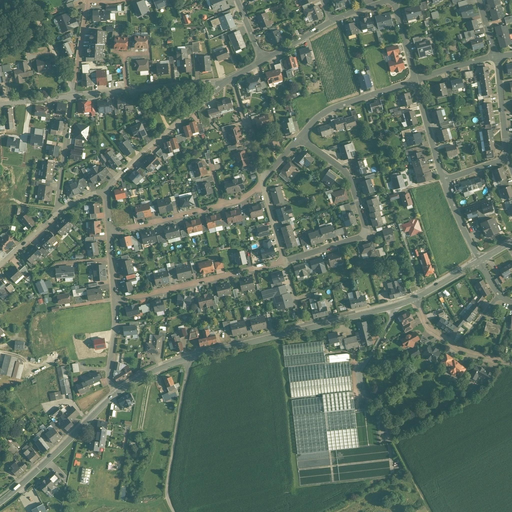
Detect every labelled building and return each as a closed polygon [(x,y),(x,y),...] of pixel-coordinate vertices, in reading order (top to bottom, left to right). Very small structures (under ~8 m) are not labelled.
[(153,0),(155,3),(157,9),(169,4),(167,0),(153,0)] [(210,0),(212,5),(210,6),(209,6),(209,7),(209,8),(209,9),(210,9),(210,10),(211,10),(212,10),(218,7),(219,8),(221,7),(224,6),(223,4),(225,3),(223,0),(210,0)] [(330,0),(335,10),(339,8),(337,5),(342,3),(344,8),(348,6),(346,0),(330,0)] [(498,0),(486,0),(489,8),(489,7),(490,10),(501,7),(498,0)] [(144,2),(144,1),(138,3),(137,2),(132,4),(138,17),(148,12),(146,7),(144,2)] [(72,2),(66,5),(68,10),(75,8),(72,2)] [(426,2),(420,3),(421,6),(422,10),(428,9),(426,2)] [(470,4),(459,7),(461,16),(473,13),(470,4)] [(314,8),(304,11),(307,17),(309,22),(314,20),(322,17),(317,6),(314,8)] [(419,6),(414,7),(414,8),(405,10),(405,9),(404,9),(408,23),(408,20),(416,17),(417,20),(422,19),(420,11),(422,10),(421,6),(419,6)] [(501,7),(490,10),(491,13),(493,21),(498,20),(497,18),(503,17),(501,7)] [(431,13),(432,19),(439,17),(437,11),(431,13)] [(110,12),(100,12),(100,21),(105,21),(105,20),(110,20),(110,19),(114,19),(114,14),(110,14),(110,12)] [(266,13),(257,17),(262,28),(270,25),(266,13)] [(68,14),(56,19),(55,19),(54,19),(54,20),(54,21),(55,25),(56,24),(59,32),(60,33),(61,33),(62,32),(62,33),(73,28),(78,26),(75,18),(70,20),(68,14)] [(224,16),(211,21),(213,27),(222,23),(225,31),(230,29),(235,26),(235,25),(232,20),(229,14),(230,14),(224,16)] [(389,14),(375,17),(378,25),(378,27),(383,25),(384,29),(388,28),(387,27),(388,27),(389,30),(393,29),(389,14)] [(370,19),(366,20),(366,19),(362,20),(362,21),(360,22),(362,30),(363,32),(367,30),(367,29),(372,28),(370,19)] [(475,20),(467,23),(469,31),(472,30),(478,29),(475,20)] [(353,23),(344,26),(347,36),(356,34),(354,28),(353,23)] [(506,26),(500,27),(499,26),(495,27),(497,35),(498,38),(509,35),(506,26)] [(469,31),(464,33),(465,39),(474,36),(472,30),(469,31)] [(88,44),(103,45),(105,45),(105,31),(90,31),(90,44),(88,44)] [(271,34),(268,35),(272,44),(282,40),(278,31),(271,34)] [(236,33),(229,36),(235,50),(240,47),(241,49),(246,47),(243,40),(241,41),(240,38),(239,35),(237,36),(236,33)] [(509,35),(498,38),(499,41),(498,41),(501,49),(505,48),(505,46),(511,44),(509,35)] [(475,40),(470,41),(471,41),(472,46),(474,45),(475,49),(483,47),(481,38),(475,40)] [(415,44),(414,44),(414,45),(416,44),(419,58),(426,57),(424,50),(427,49),(427,50),(431,49),(429,41),(421,42),(415,44)] [(68,42),(58,47),(64,59),(73,54),(68,42)] [(103,45),(88,44),(88,50),(88,53),(88,58),(87,58),(95,58),(102,58),(103,45)] [(397,46),(386,49),(388,55),(390,55),(397,53),(399,52),(397,46)] [(226,48),(215,53),(215,54),(218,60),(218,61),(223,59),(225,58),(226,58),(229,57),(228,53),(228,52),(227,52),(226,48)] [(308,48),(299,51),(302,60),(304,60),(305,64),(310,63),(310,61),(311,61),(311,58),(309,52),(308,48)] [(186,50),(176,50),(177,60),(180,60),(187,59),(186,55),(186,50)] [(398,59),(397,53),(390,55),(392,61),(388,62),(391,72),(396,71),(396,73),(401,71),(400,69),(404,68),(401,58),(398,59)] [(209,57),(199,57),(200,71),(210,71),(210,66),(209,57)] [(292,58),(288,59),(288,57),(284,59),(284,61),(287,70),(288,71),(286,72),(288,79),(293,77),(291,71),(291,72),(290,69),(291,69),(294,69),(293,68),(298,67),(295,58),(292,59),(292,58)] [(50,62),(43,63),(42,59),(36,60),(38,72),(39,72),(38,71),(47,69),(47,71),(51,70),(50,62)] [(187,59),(180,60),(181,73),(191,72),(190,59),(187,59)] [(148,60),(136,61),(136,64),(135,64),(135,66),(136,67),(137,67),(137,71),(149,70),(148,61),(148,60)] [(167,64),(157,65),(157,75),(168,74),(167,64)] [(280,64),(274,66),(276,71),(279,70),(280,73),(283,72),(283,71),(280,64)] [(478,68),(479,76),(488,74),(487,67),(485,67),(478,68)] [(21,70),(14,72),(15,78),(16,78),(17,84),(22,83),(21,77),(29,76),(27,69),(21,70)] [(276,71),(272,73),(271,72),(266,74),(270,87),(274,86),(273,83),(282,80),(280,73),(279,70),(276,71)] [(106,71),(96,72),(98,85),(107,84),(106,71)] [(91,74),(83,75),(83,82),(82,82),(82,87),(92,86),(91,74)] [(479,76),(474,77),(475,82),(480,81),(481,86),(490,85),(488,74),(479,76)] [(367,75),(359,78),(362,90),(371,87),(369,80),(367,75)] [(258,76),(247,79),(250,90),(260,87),(261,87),(260,83),(258,76)] [(461,79),(455,81),(451,82),(452,87),(453,89),(463,87),(461,79)] [(444,83),(435,86),(437,97),(446,95),(446,94),(445,88),(444,83)] [(490,85),(481,86),(482,96),(483,96),(492,95),(490,85)] [(409,93),(399,96),(402,107),(412,104),(409,93)] [(125,99),(117,100),(118,105),(118,110),(119,110),(126,109),(125,102),(125,99)] [(230,99),(223,101),(223,100),(216,102),(218,108),(219,111),(232,107),(230,99)] [(380,100),(374,102),(375,104),(370,105),(370,108),(371,110),(372,113),(383,109),(382,105),(380,100)] [(125,102),(126,109),(126,111),(134,111),(133,101),(125,102)] [(83,103),(83,104),(79,104),(78,104),(79,108),(78,109),(78,112),(80,113),(83,113),(84,112),(91,111),(90,104),(90,103),(90,102),(88,103),(86,103),(85,103),(83,103)] [(484,105),(482,105),(482,110),(483,115),(493,114),(491,103),(484,105)] [(66,105),(58,104),(57,113),(65,115),(66,105)] [(47,108),(36,107),(36,110),(37,112),(37,115),(46,117),(46,113),(47,108)] [(218,108),(208,111),(210,118),(221,115),(220,114),(219,111),(218,108)] [(414,111),(404,113),(408,126),(417,124),(414,111)] [(432,113),(435,124),(444,122),(441,111),(432,113)] [(493,114),(483,115),(484,120),(485,125),(490,124),(494,124),(493,114)] [(260,117),(255,118),(255,121),(258,129),(270,125),(267,115),(260,117)] [(353,117),(349,118),(350,119),(344,120),(344,121),(346,128),(347,130),(356,126),(354,120),(357,118),(356,116),(353,117)] [(288,123),(282,125),(284,134),(285,134),(286,137),(291,136),(290,133),(295,131),(292,123),(291,118),(286,120),(288,123)] [(340,120),(334,121),(335,125),(332,126),(333,129),(336,128),(337,130),(342,128),(342,129),(346,128),(344,121),(344,120),(343,118),(340,119),(340,120)] [(64,122),(56,121),(54,130),(57,131),(63,132),(64,122)] [(196,121),(189,123),(190,125),(192,134),(199,132),(197,127),(196,121)] [(137,125),(131,128),(134,135),(136,134),(138,135),(140,138),(147,135),(142,125),(142,123),(137,125)] [(88,127),(76,125),(74,139),(82,140),(83,137),(87,138),(88,127)] [(190,125),(183,127),(185,133),(186,138),(193,136),(192,134),(190,125)] [(329,125),(319,128),(322,137),(331,134),(330,130),(329,125)] [(232,129),(228,130),(228,131),(230,138),(240,135),(240,133),(240,131),(239,131),(238,127),(232,129)] [(410,129),(401,131),(403,138),(406,137),(405,137),(411,135),(410,129)] [(446,129),(437,132),(440,142),(449,140),(446,129)] [(485,131),(482,131),(484,141),(493,140),(491,130),(485,131)] [(411,135),(405,137),(406,137),(407,142),(409,142),(410,145),(411,146),(422,143),(419,133),(411,135)] [(131,141),(126,134),(123,137),(126,141),(127,141),(129,144),(131,141)] [(43,137),(31,135),(30,144),(42,146),(43,137)] [(240,135),(230,138),(232,145),(232,146),(236,144),(243,143),(241,139),(242,139),(241,136),(240,135)] [(277,137),(267,140),(269,146),(268,147),(269,152),(280,149),(277,137)] [(20,140),(8,138),(6,147),(18,149),(20,140)] [(176,138),(169,140),(170,142),(173,150),(179,148),(178,143),(176,138)] [(493,140),(484,141),(487,159),(493,158),(492,150),(495,150),(493,140)] [(126,141),(120,146),(127,156),(128,155),(129,155),(131,154),(131,153),(134,150),(129,144),(127,141),(126,141)] [(170,142),(164,143),(165,149),(167,154),(173,152),(173,150),(170,142)] [(340,148),(339,148),(340,152),(341,152),(344,160),(351,158),(350,152),(354,150),(352,144),(340,148)] [(59,147),(50,146),(49,155),(58,156),(59,147)] [(455,146),(450,147),(445,148),(447,156),(457,154),(455,146)] [(122,164),(111,150),(104,156),(107,161),(114,169),(122,164)] [(74,151),(72,151),(71,152),(70,157),(71,159),(74,159),(75,160),(77,160),(78,160),(81,160),(82,159),(83,153),(83,152),(74,151)] [(244,151),(235,154),(237,161),(248,158),(246,154),(245,155),(244,151)] [(296,159),(296,160),(299,162),(302,165),(305,162),(309,165),(313,160),(309,157),(310,156),(304,151),(296,159)] [(414,154),(411,155),(411,156),(412,161),(423,158),(422,155),(421,152),(414,154)] [(104,156),(102,154),(99,154),(100,159),(103,164),(107,161),(104,156)] [(157,161),(152,156),(150,156),(147,159),(155,168),(157,165),(158,165),(159,164),(159,162),(158,161),(157,161)] [(220,157),(212,159),(214,165),(221,163),(220,157)] [(248,158),(237,161),(239,168),(248,165),(247,162),(249,161),(248,158)] [(423,158),(412,161),(414,168),(427,165),(426,161),(425,158),(423,158)] [(155,168),(147,159),(143,163),(143,165),(149,170),(149,171),(150,172),(152,172),(153,171),(153,170),(155,168)] [(358,162),(353,164),(356,173),(357,176),(367,173),(365,166),(367,165),(366,160),(364,160),(363,161),(363,160),(358,162)] [(41,170),(53,172),(54,167),(54,168),(55,163),(46,162),(42,161),(41,170)] [(203,161),(200,162),(199,162),(195,163),(195,164),(192,165),(194,171),(205,167),(203,161)] [(296,168),(289,162),(281,171),(281,172),(286,176),(288,178),(296,168)] [(103,170),(100,165),(97,167),(96,165),(93,167),(94,169),(101,180),(104,178),(103,177),(107,175),(106,175),(103,170)] [(414,168),(413,168),(415,176),(416,176),(429,172),(427,165),(414,168)] [(205,167),(194,171),(195,177),(199,176),(200,176),(203,175),(207,174),(205,167)] [(502,168),(498,169),(493,171),(497,182),(502,180),(506,179),(506,178),(503,171),(504,171),(502,168)] [(87,174),(88,176),(94,184),(98,181),(99,182),(101,180),(94,169),(87,174)] [(146,176),(139,169),(136,171),(142,177),(142,178),(143,178),(146,176)] [(323,178),(321,181),(327,185),(328,184),(331,186),(335,182),(340,185),(344,180),(329,169),(327,173),(323,178)] [(41,170),(39,182),(44,183),(50,183),(52,184),(53,176),(52,176),(53,172),(41,170)] [(136,171),(134,173),(134,172),(132,174),(129,178),(136,184),(142,178),(142,177),(136,171)] [(429,172),(416,176),(418,184),(432,180),(430,172),(429,172)] [(404,187),(401,175),(392,178),(395,189),(404,187)] [(84,178),(79,180),(83,189),(88,186),(84,178)] [(241,178),(235,180),(238,191),(244,189),(241,178)] [(479,178),(470,181),(473,190),(482,187),(481,184),(479,179),(479,178)] [(79,180),(67,186),(66,188),(68,193),(68,194),(69,196),(70,197),(75,195),(79,192),(79,193),(84,191),(83,189),(79,180)] [(231,181),(225,183),(228,194),(238,191),(235,180),(231,181)] [(366,181),(361,183),(364,194),(374,191),(372,187),(373,187),(373,186),(372,186),(370,180),(366,181)] [(470,181),(460,184),(463,191),(465,197),(469,195),(468,191),(473,190),(470,181)] [(203,184),(200,185),(202,193),(201,193),(202,195),(204,196),(205,195),(212,193),(211,190),(211,189),(211,187),(210,187),(209,183),(203,184)] [(460,184),(457,185),(457,186),(454,187),(456,193),(463,191),(460,184)] [(43,186),(40,186),(38,200),(50,201),(51,195),(50,195),(51,187),(49,187),(43,186)] [(503,189),(501,189),(505,200),(511,196),(511,192),(510,186),(503,189)] [(280,187),(270,190),(275,205),(276,204),(281,203),(284,202),(280,187)] [(123,189),(115,191),(117,200),(125,197),(123,189)] [(333,193),(331,194),(334,203),(348,199),(345,190),(333,193)] [(408,194),(401,196),(405,207),(408,206),(408,205),(411,204),(408,194)] [(169,198),(167,199),(164,200),(167,212),(171,210),(172,209),(172,207),(171,202),(175,200),(174,197),(175,197),(174,196),(170,197),(169,198)] [(192,196),(186,197),(188,206),(192,205),(191,205),(194,204),(193,199),(192,196)] [(180,199),(179,199),(180,202),(181,207),(184,207),(188,206),(186,197),(180,199)] [(368,201),(367,201),(369,207),(378,205),(376,198),(374,199),(368,201)] [(164,200),(161,201),(160,201),(158,201),(157,203),(158,204),(158,205),(160,210),(160,212),(162,213),(167,212),(164,200)] [(480,205),(483,214),(488,212),(488,211),(493,210),(490,201),(481,204),(480,205)] [(98,204),(89,205),(84,206),(84,210),(90,210),(90,214),(96,213),(99,213),(98,204)] [(148,205),(147,204),(142,206),(145,217),(145,216),(148,216),(150,216),(151,215),(150,211),(151,211),(150,209),(149,208),(148,205)] [(378,205),(369,207),(371,214),(379,211),(379,212),(383,210),(381,204),(378,205)] [(260,205),(258,205),(257,206),(255,207),(257,217),(263,215),(261,209),(260,205)] [(142,206),(136,207),(136,208),(137,211),(136,212),(137,214),(138,214),(138,218),(139,218),(145,217),(142,206)] [(255,207),(252,207),(251,207),(249,207),(251,218),(257,217),(255,207)] [(290,207),(276,211),(280,222),(281,221),(287,219),(286,214),(292,213),(290,207)] [(473,207),(465,210),(468,219),(472,217),(478,216),(474,207),(473,207)] [(239,210),(233,211),(235,222),(242,220),(241,216),(239,210)] [(235,222),(233,211),(226,213),(227,220),(228,224),(229,224),(235,222)] [(379,211),(371,214),(370,214),(372,220),(381,218),(379,212),(379,211)] [(346,214),(342,215),(344,221),(355,218),(353,212),(352,212),(346,214)] [(220,215),(213,216),(215,227),(222,225),(221,221),(220,215)] [(213,216),(206,218),(208,224),(209,229),(209,228),(215,227),(213,216)] [(35,225),(28,217),(22,222),(29,229),(35,225)] [(69,223),(65,218),(60,223),(67,231),(72,226),(69,223)] [(355,218),(344,221),(346,227),(357,224),(355,218)] [(381,218),(372,220),(374,227),(375,226),(381,225),(383,224),(381,218)] [(493,218),(481,224),(483,229),(484,232),(487,237),(499,232),(493,218)] [(200,219),(193,221),(195,232),(202,230),(201,226),(200,219)] [(410,236),(421,232),(417,220),(414,221),(414,220),(409,221),(409,223),(402,225),(404,232),(408,231),(410,236)] [(99,221),(89,222),(90,233),(99,233),(100,232),(100,229),(101,229),(102,228),(101,226),(100,225),(99,221)] [(193,221),(186,223),(188,229),(189,233),(195,232),(193,221)] [(67,231),(60,223),(54,228),(59,233),(62,236),(67,231)] [(177,225),(171,227),(174,238),(180,237),(179,233),(179,232),(179,230),(178,229),(177,225)] [(283,227),(281,228),(284,235),(293,232),(290,225),(283,227)] [(263,228),(257,229),(258,233),(260,234),(261,237),(269,235),(267,226),(263,228)] [(332,226),(326,228),(329,238),(335,236),(336,236),(334,231),(332,226)] [(171,227),(165,228),(165,229),(165,232),(165,233),(166,235),(166,236),(167,240),(174,238),(171,227)] [(326,228),(320,230),(320,231),(323,240),(329,238),(326,228)] [(391,228),(388,228),(389,231),(383,233),(386,242),(394,239),(391,228)] [(14,237),(8,230),(4,233),(7,235),(11,240),(14,237)] [(154,231),(148,232),(150,243),(157,241),(154,231)] [(320,231),(314,233),(318,243),(324,241),(323,240),(320,231)] [(54,237),(50,232),(45,237),(52,245),(57,240),(54,237)] [(148,232),(141,234),(144,244),(150,243),(148,232)] [(293,232),(284,235),(286,242),(295,239),(293,232)] [(314,233),(308,235),(309,238),(311,244),(311,245),(318,243),(314,233)] [(11,240),(7,235),(3,239),(4,240),(2,242),(2,244),(1,244),(0,244),(0,247),(1,248),(4,251),(7,249),(7,250),(14,244),(11,240)] [(132,236),(126,237),(123,238),(124,239),(120,240),(122,247),(131,245),(131,246),(134,245),(132,237),(132,236)] [(52,245),(45,237),(39,242),(44,247),(47,250),(47,249),(52,245)] [(295,239),(286,242),(288,249),(297,246),(295,239)] [(270,240),(263,241),(264,248),(272,246),(270,240)] [(372,242),(359,247),(361,254),(367,252),(369,258),(376,256),(375,250),(372,242)] [(95,243),(87,244),(89,256),(99,254),(96,243),(95,243)] [(39,251),(35,246),(30,251),(37,259),(42,254),(39,251)] [(264,248),(265,252),(261,253),(263,259),(267,258),(267,259),(271,258),(271,257),(275,256),(274,253),(275,253),(274,249),(273,249),(272,246),(264,248)] [(50,253),(47,249),(47,250),(44,247),(42,249),(47,255),(50,253)] [(37,259),(30,251),(24,256),(29,260),(31,263),(32,263),(37,259)] [(243,252),(236,253),(236,257),(235,258),(236,262),(237,262),(238,265),(246,263),(243,252)] [(339,253),(327,257),(329,260),(330,266),(331,266),(342,262),(339,253)] [(431,269),(426,253),(420,255),(424,267),(422,268),(425,276),(426,275),(427,276),(429,276),(429,274),(433,273),(433,272),(434,271),(433,268),(431,269)] [(322,258),(310,262),(312,268),(313,270),(316,268),(318,274),(326,272),(322,258)] [(35,267),(32,263),(31,263),(29,260),(26,263),(32,269),(35,267)] [(131,260),(120,263),(121,269),(132,267),(131,260)] [(211,261),(200,264),(201,270),(200,270),(201,274),(202,274),(203,275),(205,274),(206,273),(214,271),(211,261)] [(222,261),(215,263),(216,270),(224,268),(222,261)] [(304,264),(293,267),(296,276),(302,274),(302,277),(307,275),(308,275),(306,270),(304,264)] [(104,265),(93,266),(94,270),(93,270),(93,274),(105,273),(104,265)] [(189,265),(183,267),(185,278),(192,276),(189,265)] [(74,268),(70,268),(70,266),(60,267),(60,269),(56,269),(57,278),(74,277),(74,268)] [(507,266),(499,270),(504,277),(505,277),(508,276),(507,275),(511,273),(507,266)] [(15,267),(7,274),(14,282),(22,275),(15,267)] [(132,267),(121,269),(123,275),(134,272),(132,267)] [(183,267),(176,268),(179,279),(185,278),(183,267)] [(167,271),(160,273),(163,283),(169,282),(167,271)] [(281,271),(272,274),(274,284),(282,282),(284,281),(281,271)] [(105,273),(93,274),(93,277),(94,277),(95,281),(106,280),(105,273)] [(160,273),(154,274),(156,285),(163,283),(160,273)] [(252,278),(246,279),(248,290),(255,288),(254,284),(254,281),(253,282),(252,278)] [(246,279),(239,281),(240,285),(240,288),(241,288),(242,291),(248,290),(246,279)] [(43,281),(36,284),(40,293),(47,290),(46,288),(51,286),(49,281),(44,283),(43,281)] [(397,281),(394,282),(396,289),(398,297),(406,295),(403,287),(402,287),(399,288),(397,281)] [(482,281),(476,285),(480,293),(487,289),(482,281)] [(131,282),(128,283),(122,284),(124,293),(133,291),(131,282)] [(229,283),(222,285),(225,295),(231,294),(230,290),(231,290),(230,287),(229,283)] [(11,284),(6,288),(10,293),(15,289),(11,284)] [(222,285),(216,287),(217,290),(216,290),(217,293),(218,293),(219,297),(225,295),(222,285)] [(101,289),(93,291),(93,290),(87,291),(88,300),(97,299),(97,298),(102,297),(101,289)] [(272,289),(261,292),(263,299),(274,296),(274,293),(272,289)] [(393,289),(388,291),(390,300),(398,297),(396,289),(393,289)] [(487,289),(480,293),(481,294),(483,297),(490,293),(487,289)] [(289,293),(285,294),(284,290),(274,293),(274,296),(276,296),(279,306),(285,304),(286,308),(292,307),(289,293)] [(317,290),(312,292),(314,303),(320,301),(317,290)] [(210,293),(204,295),(207,307),(213,305),(212,301),(210,293)] [(68,294),(58,296),(58,299),(59,300),(60,304),(70,302),(68,294)] [(204,295),(197,297),(199,304),(200,308),(201,308),(207,307),(204,295)] [(189,297),(178,296),(177,304),(181,304),(181,306),(185,307),(185,305),(190,305),(190,302),(191,297),(189,297)] [(360,298),(357,299),(359,307),(367,306),(365,297),(360,298)] [(354,299),(349,300),(352,309),(359,307),(357,299),(354,299)] [(162,300),(153,302),(155,311),(157,311),(158,312),(162,311),(162,310),(164,309),(163,301),(162,300)] [(320,301),(314,303),(315,305),(311,305),(312,310),(311,311),(313,319),(328,315),(326,307),(322,308),(320,301)] [(150,304),(141,306),(138,307),(139,310),(142,310),(143,313),(148,312),(150,304)] [(473,304),(468,311),(474,316),(480,309),(477,308),(473,304)] [(138,305),(134,306),(132,305),(129,306),(129,307),(125,308),(127,317),(140,314),(139,310),(138,307),(138,305)] [(474,316),(468,311),(463,317),(469,323),(474,316)] [(408,312),(399,317),(403,326),(409,323),(413,321),(408,312)] [(257,318),(256,316),(251,317),(250,318),(250,320),(251,325),(253,331),(257,330),(256,329),(260,328),(257,318)] [(264,317),(257,318),(260,328),(263,328),(267,327),(265,321),(264,317)] [(448,322),(441,318),(437,325),(444,329),(448,322)] [(135,326),(123,327),(124,336),(126,335),(126,338),(131,339),(131,335),(137,334),(137,326),(139,326),(139,322),(135,322),(135,326)] [(244,322),(237,323),(240,333),(243,333),(247,332),(245,326),(244,322)] [(361,340),(357,340),(359,347),(359,348),(363,347),(372,345),(371,341),(372,341),(371,337),(370,337),(366,322),(357,324),(361,340)] [(455,327),(448,322),(444,329),(451,334),(455,327)] [(501,326),(487,322),(484,331),(499,335),(501,326)] [(230,325),(231,330),(233,336),(237,335),(237,334),(240,333),(237,323),(230,325)] [(409,323),(403,326),(402,326),(405,333),(412,329),(409,323)] [(185,328),(178,330),(181,338),(187,336),(185,328)] [(204,338),(198,339),(200,347),(209,345),(205,330),(202,331),(204,338)] [(215,335),(210,336),(208,330),(205,330),(209,345),(217,343),(215,335)] [(196,331),(190,333),(189,340),(198,338),(196,331)] [(337,333),(327,335),(330,344),(339,342),(338,337),(337,333)] [(415,333),(410,335),(408,335),(406,336),(406,338),(401,340),(405,347),(407,346),(412,347),(413,342),(419,340),(415,333)] [(176,334),(171,335),(172,338),(171,338),(174,349),(176,348),(177,352),(180,351),(181,352),(182,351),(183,351),(183,350),(181,342),(180,342),(178,336),(177,336),(176,334)] [(429,340),(422,335),(420,342),(423,344),(429,340)] [(153,344),(146,343),(145,352),(160,354),(161,340),(162,336),(159,336),(154,336),(154,341),(153,341),(153,344)] [(356,336),(343,339),(344,342),(346,350),(359,347),(357,340),(356,336)] [(105,339),(94,340),(95,349),(106,348),(105,339)] [(24,342),(15,341),(15,349),(24,350),(24,343),(24,342)] [(323,341),(282,345),(285,367),(288,367),(297,454),(359,447),(348,353),(336,355),(337,362),(325,363),(323,341)] [(433,348),(429,346),(423,355),(427,357),(426,358),(430,360),(430,359),(434,362),(440,353),(436,351),(437,350),(433,347),(433,348)] [(416,348),(408,352),(412,358),(420,354),(416,348)] [(17,358),(6,355),(2,369),(0,374),(12,377),(16,363),(17,358)] [(446,355),(441,363),(447,367),(447,366),(450,361),(452,359),(446,355)] [(466,368),(454,361),(452,363),(450,361),(447,366),(449,367),(447,371),(451,373),(455,376),(456,374),(460,376),(466,368)] [(24,365),(16,363),(12,377),(20,379),(24,365)] [(118,371),(117,371),(119,374),(129,368),(127,365),(120,370),(118,371)] [(66,366),(57,368),(61,388),(70,386),(66,366)] [(474,368),(473,369),(472,371),(472,372),(470,377),(469,380),(474,382),(475,380),(477,376),(482,379),(486,371),(483,370),(483,369),(479,367),(476,366),(474,368)] [(119,374),(114,377),(117,383),(132,374),(129,368),(119,374)] [(492,374),(486,371),(482,379),(488,382),(492,374)] [(85,382),(77,386),(80,394),(89,390),(88,386),(93,384),(92,383),(99,380),(99,381),(100,381),(99,380),(97,374),(96,372),(84,377),(85,382)] [(171,377),(168,378),(167,378),(165,378),(165,379),(164,380),(167,388),(174,385),(171,377)] [(70,386),(61,388),(62,396),(68,395),(71,394),(70,386)] [(175,388),(172,390),(172,391),(169,392),(168,393),(170,399),(178,396),(175,388)] [(60,392),(49,394),(51,403),(62,401),(60,392)] [(168,393),(162,395),(165,402),(170,399),(168,393)] [(133,403),(134,402),(130,394),(121,398),(118,400),(122,409),(126,407),(126,408),(134,404),(133,403)] [(58,408),(51,414),(54,417),(58,413),(60,416),(63,414),(61,411),(58,408)] [(71,408),(67,412),(64,408),(61,411),(63,414),(70,422),(78,415),(72,408),(71,408)] [(70,422),(63,414),(60,416),(64,420),(63,421),(64,423),(62,425),(67,431),(74,425),(70,422)] [(58,428),(52,421),(50,423),(54,428),(56,430),(58,428)] [(107,423),(98,421),(97,428),(106,429),(107,423)] [(56,430),(54,428),(50,431),(57,440),(61,437),(56,430)] [(106,429),(97,428),(95,442),(95,446),(104,447),(106,429)] [(57,440),(50,431),(46,434),(46,435),(47,437),(53,443),(57,440)] [(45,439),(40,432),(37,434),(41,438),(43,441),(45,439)] [(43,441),(41,438),(35,443),(39,447),(41,450),(43,452),(49,448),(43,441)] [(104,447),(95,446),(95,442),(88,441),(87,449),(103,451),(104,447)] [(19,450),(12,444),(10,447),(16,453),(19,450)] [(35,451),(31,447),(30,447),(28,444),(22,449),(25,452),(24,453),(32,463),(39,457),(34,451),(35,451)] [(16,453),(10,447),(8,450),(17,458),(20,456),(16,453)] [(15,463),(9,468),(17,476),(27,467),(22,461),(18,465),(15,463)] [(91,469),(82,468),(78,494),(87,495),(91,469)] [(48,478),(45,481),(44,480),(42,482),(43,483),(39,486),(41,488),(45,493),(48,490),(50,491),(53,488),(51,487),(54,485),(54,483),(48,478)]
